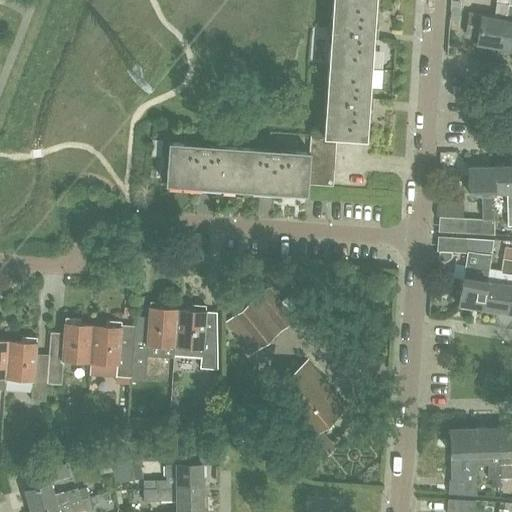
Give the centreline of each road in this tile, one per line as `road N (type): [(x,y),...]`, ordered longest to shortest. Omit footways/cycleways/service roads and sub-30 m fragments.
road 1 (residential): [(0,263),(87,268),(91,217),(417,241)]
road 2 (residential): [(400,511),(417,241)]
road 3 (residential): [(417,241),(433,0)]
